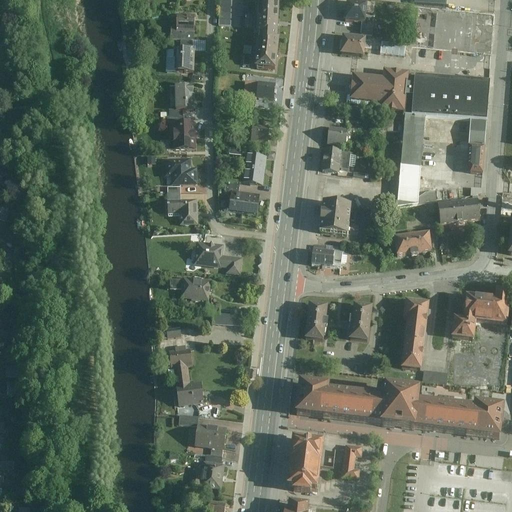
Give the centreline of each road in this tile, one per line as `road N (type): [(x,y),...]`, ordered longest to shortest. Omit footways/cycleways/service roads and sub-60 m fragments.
road 1 (residential): [(212,0),(210,213),(227,232),(286,237)]
road 2 (residential): [(483,266),(506,0)]
road 3 (tertiary): [(286,237),(316,0)]
road 4 (tertiary): [(255,511),(281,283)]
road 5 (residential): [(281,283),(362,284),(483,266)]
